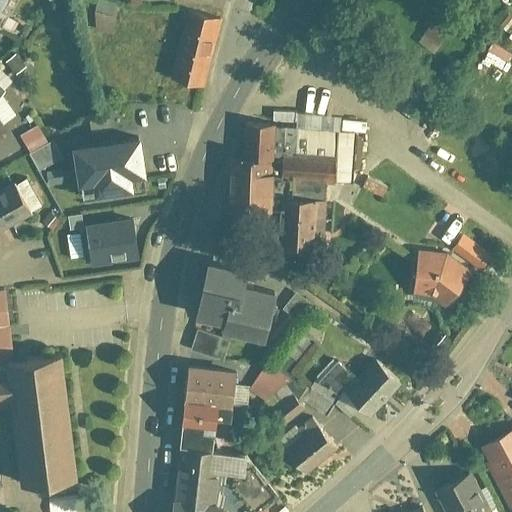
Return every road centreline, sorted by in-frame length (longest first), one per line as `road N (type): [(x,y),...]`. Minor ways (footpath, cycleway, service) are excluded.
road 1 (tertiary): [(131,511),(136,407),(156,282),(189,181),(261,52)]
road 2 (residential): [(511,298),(455,376),(347,486)]
road 3 (residential): [(261,52),(224,3),(135,0)]
